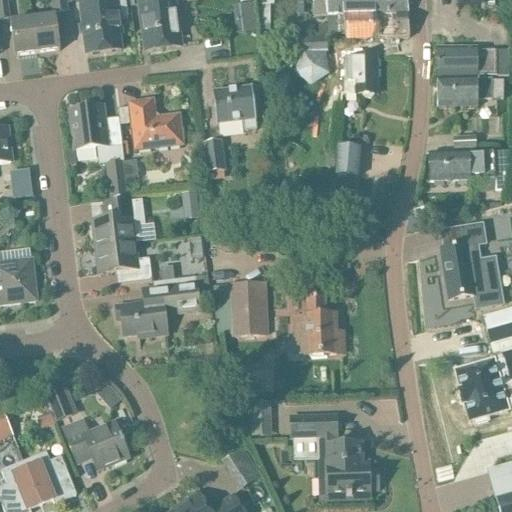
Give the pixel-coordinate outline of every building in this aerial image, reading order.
[(0,0),(0,22),(10,21),(7,0),(0,0)] [(49,0),(52,17),(68,15),(67,6),(66,6),(65,0),(49,0)] [(100,0),(101,6),(80,9),(87,57),(121,53),(119,37),(122,37),(120,20),(127,19),(124,0),(100,0)] [(406,16),(405,0),(322,0),(313,0),(314,18),(327,18),(328,38),(345,38),(345,37),(344,19),(406,16)] [(306,33),(306,1),(298,1),(298,21),(297,21),(297,33),(306,33)] [(144,25),(148,54),(181,49),(175,3),(139,8),(141,26),(144,25)] [(272,31),(271,4),(235,5),(236,33),(272,31)] [(345,38),(345,43),(409,40),(408,17),(406,17),(406,16),(344,19),(345,37),(345,38)] [(33,22),(37,56),(60,53),(56,19),(33,22)] [(37,56),(33,22),(10,25),(15,59),(37,56)] [(331,82),(330,47),(301,47),(301,83),(331,82)] [(496,53),(478,53),(478,50),(437,50),(437,79),(478,79),(496,79),(496,53)] [(374,97),(377,97),(377,59),(346,60),(346,98),(362,97),(362,99),(365,102),(371,102),(374,99),(374,97)] [(437,82),(438,110),(478,109),(478,102),(491,102),(503,102),(504,84),(490,84),(490,82),(478,82),(437,82)] [(242,126),(244,134),(257,133),(251,89),(212,94),(217,129),(242,126)] [(129,106),(135,154),(183,148),(179,118),(159,121),(155,117),(153,103),(129,106)] [(108,152),(108,149),(103,110),(69,114),(74,153),(97,150),(99,168),(106,168),(110,201),(127,199),(123,164),(121,150),(108,152)] [(0,167),(10,166),(6,130),(0,130),(0,167)] [(453,155),(429,156),(430,184),(509,182),(508,154),(493,155),(493,154),(475,154),(475,138),(453,139),(453,155)] [(225,174),(222,143),(203,146),(206,176),(225,174)] [(356,189),(357,180),(358,181),(361,151),(337,149),(335,179),(337,179),(336,188),(356,189)] [(15,208),(33,206),(31,192),(13,194),(15,208)] [(186,195),(188,221),(202,220),(200,194),(186,195)] [(92,224),(95,250),(135,245),(133,229),(145,228),(142,203),(107,207),(109,222),(92,224)] [(483,211),(484,219),(491,215),(491,214),(505,209),(505,206),(491,206),(491,210),(483,211)] [(327,227),(325,210),(298,212),(300,229),(327,227)] [(463,250),(441,253),(450,304),(491,297),(487,272),(482,273),(478,247),(486,246),(483,227),(460,230),(463,250)] [(95,250),(98,278),(120,275),(121,286),(152,283),(149,261),(137,262),(135,245),(95,250)] [(0,308),(36,305),(32,264),(0,267),(0,308)] [(138,339),(139,342),(167,338),(164,318),(179,317),(179,319),(200,316),(195,280),(153,285),(153,292),(143,293),(145,307),(116,311),(117,315),(121,315),(124,340),(138,339)] [(232,338),(232,341),(267,340),(265,286),(215,288),(216,338),(232,338)] [(342,336),(335,337),(334,319),(325,319),(324,299),(307,299),(307,320),(293,320),(294,357),(307,357),(307,358),(342,357),(342,336)] [(468,407),(474,425),(478,424),(480,428),(493,424),(491,420),(511,413),(511,410),(498,363),(459,374),(464,392),(463,392),(467,407),(468,407)] [(116,411),(127,401),(111,384),(100,393),(116,411)] [(72,419),(61,392),(45,398),(55,425),(72,419)] [(269,404),(248,405),(248,421),(270,420),(269,404)] [(0,430),(8,427),(4,418),(0,420),(0,430)] [(335,441),(334,418),(291,420),(292,442),(320,441),(322,501),(371,499),(370,491),(379,491),(378,469),(360,469),(359,448),(332,449),(332,441),(335,441)] [(92,462),(97,474),(128,462),(114,428),(88,438),(83,424),(63,432),(77,468),(92,462)] [(245,452),(225,462),(242,493),(262,482),(245,452)] [(24,465),(41,509),(53,504),(54,507),(76,498),(61,460),(50,464),(46,456),(24,465)] [(0,484),(0,503),(3,511),(32,511),(41,509),(24,465),(1,474),(4,483),(0,484)] [(495,501),(498,511),(511,511),(511,481),(496,487),(499,500),(495,501)] [(240,511),(233,499),(212,511),(207,511),(198,497),(175,511),(240,511)]
